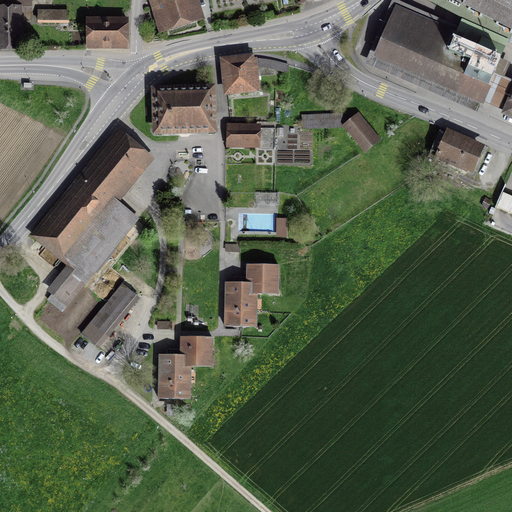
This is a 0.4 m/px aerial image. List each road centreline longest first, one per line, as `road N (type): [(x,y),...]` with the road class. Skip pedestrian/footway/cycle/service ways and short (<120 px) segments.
road 1 (tertiary): [(511,143),(360,80),(309,29)]
road 2 (primary): [(0,247),(129,88)]
road 3 (track): [(108,379),(262,511)]
road 4 (primary): [(143,74),(196,49),(309,29)]
road 5 (secondary): [(129,88),(84,70),(0,65)]
